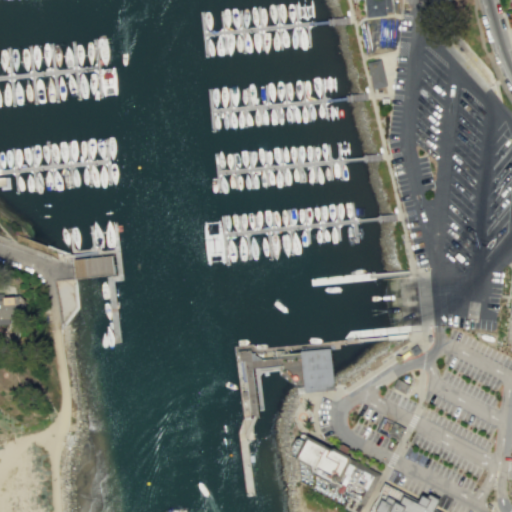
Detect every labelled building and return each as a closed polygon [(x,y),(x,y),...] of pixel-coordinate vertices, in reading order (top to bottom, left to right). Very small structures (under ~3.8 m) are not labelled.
[(364,0),(365,15),(391,15),(390,0),(364,0)] [(386,86),(380,59),(367,62),(372,89),(386,86)] [(14,294),(16,314),(9,315),(10,321),(0,321),(0,291),(3,291),(4,295),(14,294)] [(304,391),(334,388),(330,347),(300,350),(300,355),(301,364),(304,388),(304,391)] [(396,377),(409,384),(404,393),(391,387),(396,377)] [(386,433),(398,440),(405,428),(392,421),(386,433)] [(308,434),(331,447),(333,446),(342,450),(349,454),(351,458),(380,474),(363,504),(337,490),(339,486),(311,471),(310,465),(295,456),(308,434)] [(372,511),(386,485),(407,496),(407,498),(421,504),(426,493),(443,502),(436,511),(372,511)]
